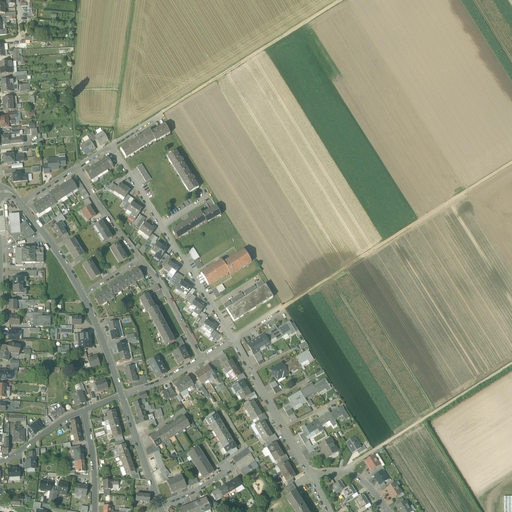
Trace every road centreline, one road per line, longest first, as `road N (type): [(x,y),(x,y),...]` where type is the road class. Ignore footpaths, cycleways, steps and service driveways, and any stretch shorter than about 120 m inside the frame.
road 1 (track): [(511,162),(281,306)]
road 2 (track): [(161,112),(341,0)]
road 3 (track): [(343,473),(511,363)]
road 4 (residential): [(232,339),(311,477)]
road 5 (track): [(131,0),(112,145)]
road 6 (residential): [(232,339),(162,227)]
